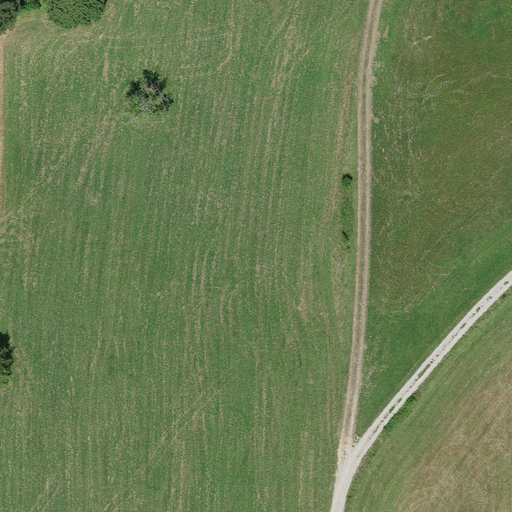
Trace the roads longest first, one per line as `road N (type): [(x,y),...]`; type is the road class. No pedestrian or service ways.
road 1 (track): [(340,474),(374,0)]
road 2 (track): [(511,276),(403,391),(340,474),(333,511)]
